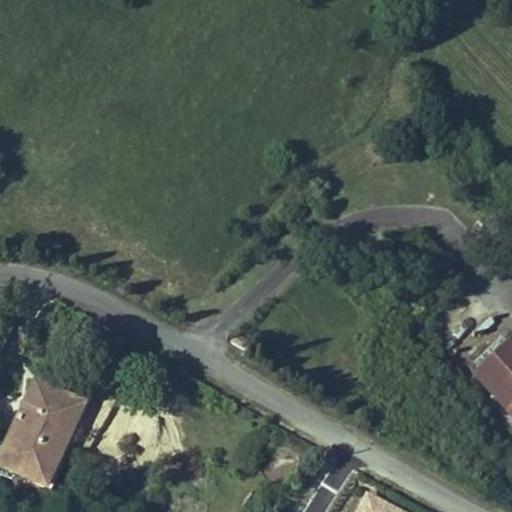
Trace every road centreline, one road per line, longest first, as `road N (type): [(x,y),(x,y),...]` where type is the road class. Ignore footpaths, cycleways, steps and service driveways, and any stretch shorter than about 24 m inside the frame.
road 1 (residential): [(192,364),(333,227),(410,212),(462,250),(511,313)]
road 2 (residential): [(192,364),(470,511)]
road 3 (residential): [(0,280),(62,291),(192,364)]
